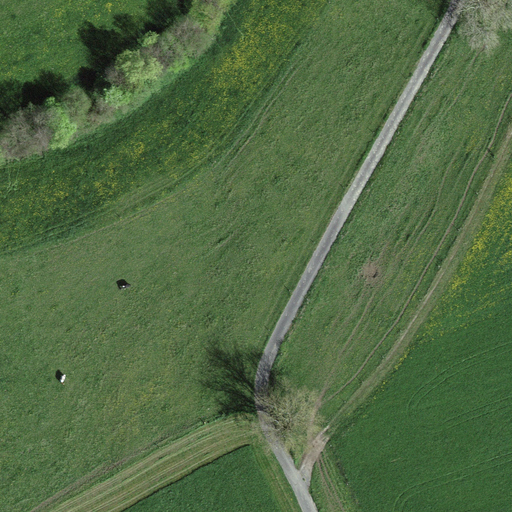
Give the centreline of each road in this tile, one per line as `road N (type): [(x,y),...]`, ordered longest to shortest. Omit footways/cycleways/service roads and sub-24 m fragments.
road 1 (track): [(308,511),(263,412),(264,359),(453,19),(452,0)]
road 2 (track): [(295,485),(413,332),(511,128)]
